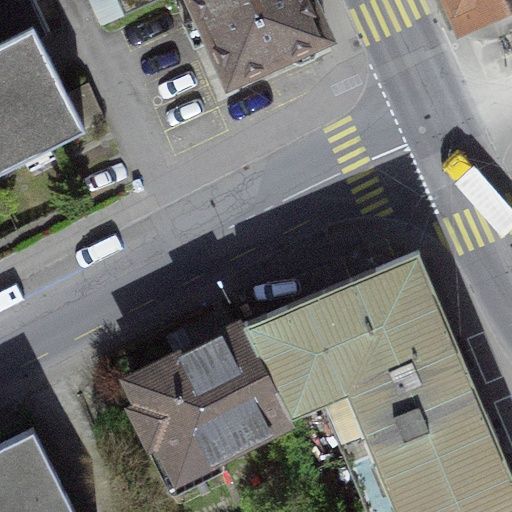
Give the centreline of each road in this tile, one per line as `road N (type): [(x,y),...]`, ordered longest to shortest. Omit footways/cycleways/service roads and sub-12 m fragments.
road 1 (residential): [(436,124),(0,343)]
road 2 (tertiary): [(511,285),(436,124)]
road 3 (tertiary): [(436,124),(384,0)]
